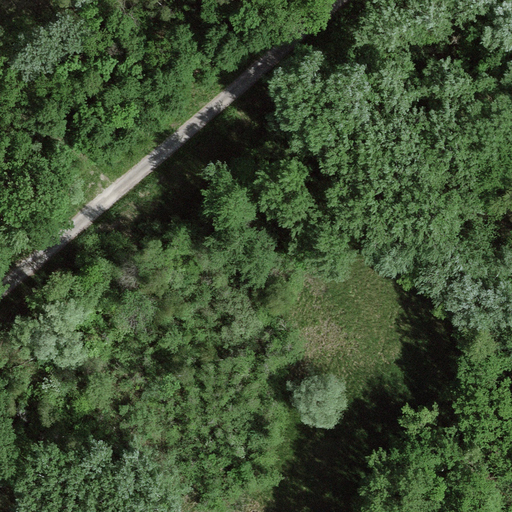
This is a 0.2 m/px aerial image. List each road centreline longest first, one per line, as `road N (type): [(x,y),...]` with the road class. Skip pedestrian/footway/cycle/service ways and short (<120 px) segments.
road 1 (track): [(0,293),(337,0)]
road 2 (track): [(126,183),(0,94)]
